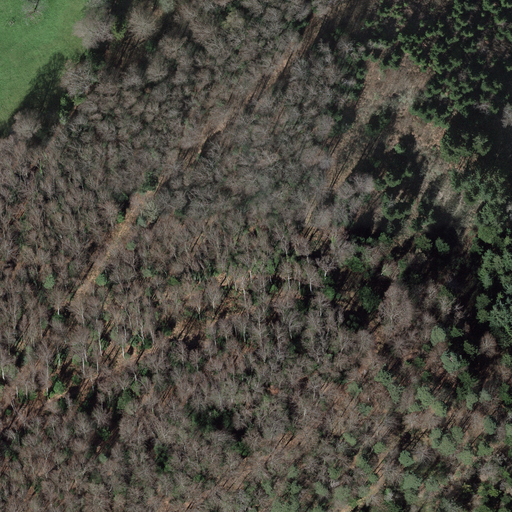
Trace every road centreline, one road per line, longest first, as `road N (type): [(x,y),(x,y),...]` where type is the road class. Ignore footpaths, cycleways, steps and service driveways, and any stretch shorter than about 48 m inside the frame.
road 1 (track): [(181,511),(296,441),(364,373),(378,342),(371,316),(336,303),(270,302),(0,429)]
road 2 (track): [(0,399),(76,312),(141,199),(355,0)]
road 3 (track): [(111,0),(108,43),(31,176),(8,279)]
